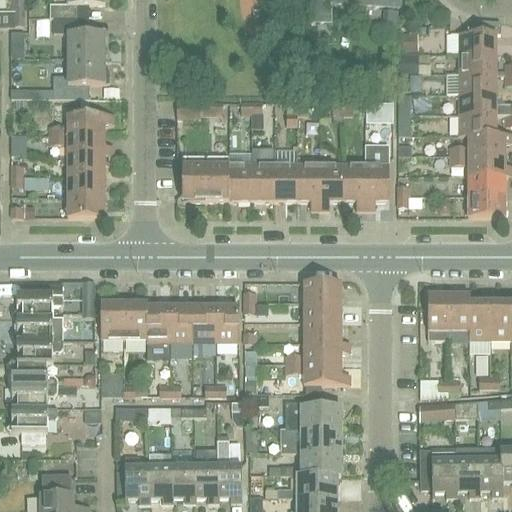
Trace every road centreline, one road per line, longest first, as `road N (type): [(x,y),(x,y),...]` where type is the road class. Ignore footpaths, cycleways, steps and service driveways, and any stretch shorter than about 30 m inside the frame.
road 1 (residential): [(144,257),(142,0)]
road 2 (residential): [(385,258),(144,257)]
road 3 (residential): [(384,481),(385,258)]
road 4 (residential): [(144,257),(0,258)]
road 5 (residential): [(511,258),(385,258)]
